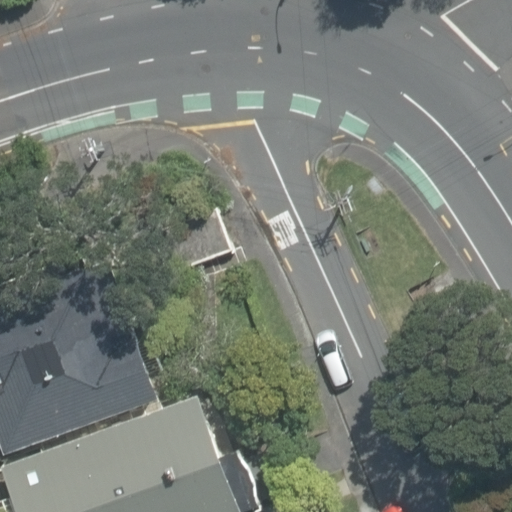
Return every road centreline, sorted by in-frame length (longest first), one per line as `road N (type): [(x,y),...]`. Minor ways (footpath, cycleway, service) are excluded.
road 1 (residential): [(140,58),(257,121),(419,511)]
road 2 (tertiary): [(368,72),(266,49),(140,58)]
road 3 (tertiary): [(511,222),(461,151),(412,100),(368,72)]
road 4 (tertiary): [(140,58),(0,101)]
road 5 (residential): [(368,72),(470,0)]
